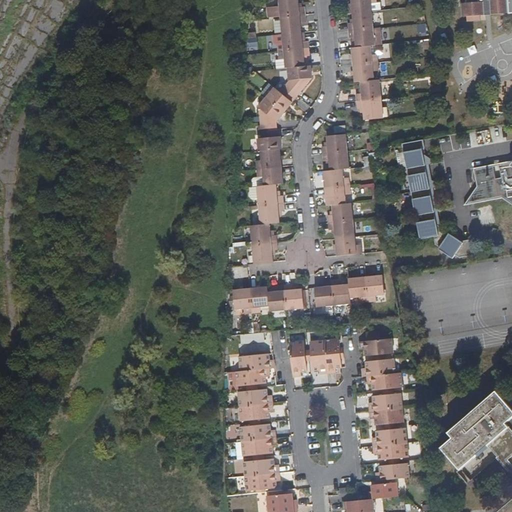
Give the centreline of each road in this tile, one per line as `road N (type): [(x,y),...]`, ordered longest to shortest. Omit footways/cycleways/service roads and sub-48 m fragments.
road 1 (residential): [(326,0),(334,81),(304,158),(313,265)]
road 2 (residential): [(319,477),(339,471),(349,455),(343,400),(321,395),(297,406)]
